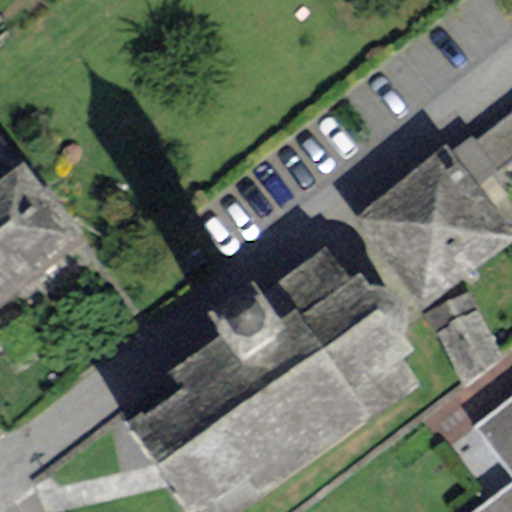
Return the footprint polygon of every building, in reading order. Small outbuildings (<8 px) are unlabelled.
[(471,137),(450,153),(476,187),(511,159),(511,112),(474,144),(471,137)] [(446,148),(353,218),(422,309),(511,241),(511,234),(476,187),(450,153),(446,148)] [(22,162),(0,179),(0,220),(43,274),(85,241),(22,162)] [(0,307),(43,274),(0,220),(0,307)] [(326,250),(260,296),(285,329),(239,362),(220,336),(168,372),(180,389),(125,428),(184,511),(244,511),(420,389),(402,363),(414,354),(401,335),(404,328),(404,319),(403,309),(395,296),(391,289),(379,287),(367,287),(358,274),(348,281),(326,250)] [(251,284),(206,316),(220,336),(239,362),(285,329),(260,296),(251,284)] [(511,494),(488,511),(511,511),(511,411),(479,437),(511,478),(511,494)]
